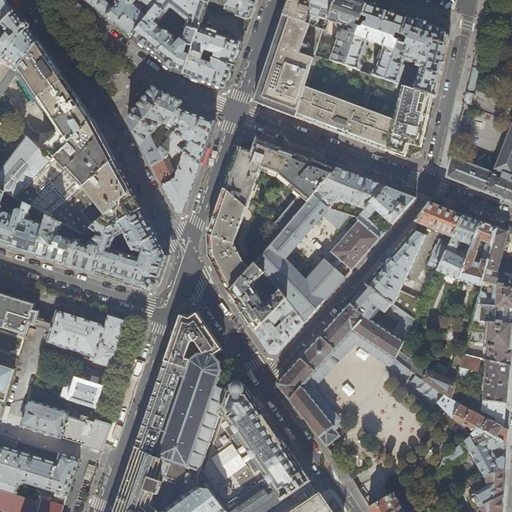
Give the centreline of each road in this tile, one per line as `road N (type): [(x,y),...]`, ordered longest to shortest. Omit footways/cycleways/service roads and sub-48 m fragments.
road 1 (residential): [(43,0),(41,18),(108,117),(185,256)]
road 2 (residential): [(426,185),(418,207),(263,384)]
road 3 (residential): [(98,511),(165,310)]
road 4 (residential): [(234,111),(168,83),(59,0)]
road 5 (residential): [(426,185),(234,111)]
road 6 (residential): [(165,310),(0,258)]
road 7 (residential): [(466,25),(426,185)]
road 8 (residential): [(263,384),(352,511)]
road 9 (residential): [(185,256),(234,111)]
road 10 (residential): [(185,256),(263,384)]
